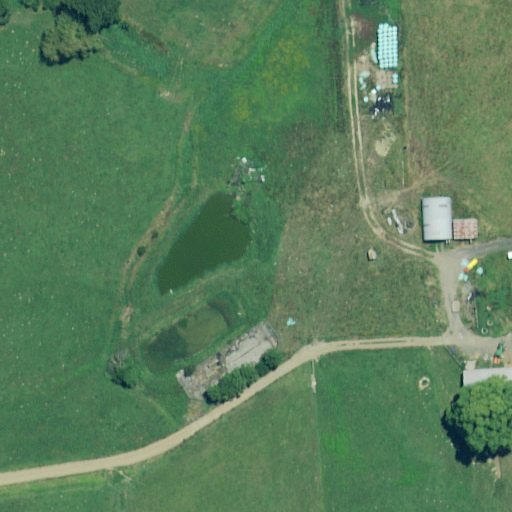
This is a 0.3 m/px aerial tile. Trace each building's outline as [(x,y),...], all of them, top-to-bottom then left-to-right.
[(412,151),(406,125),(385,130),(391,156),(412,151)] [(451,240),(450,199),(423,199),(424,241),(451,240)] [(479,240),(479,220),(455,220),(455,240),(479,240)] [(436,315),(423,316),(423,313),(358,319),(339,331),(362,339),(438,332),(436,315)] [(511,391),(511,369),(465,372),(466,395),(511,391)]
